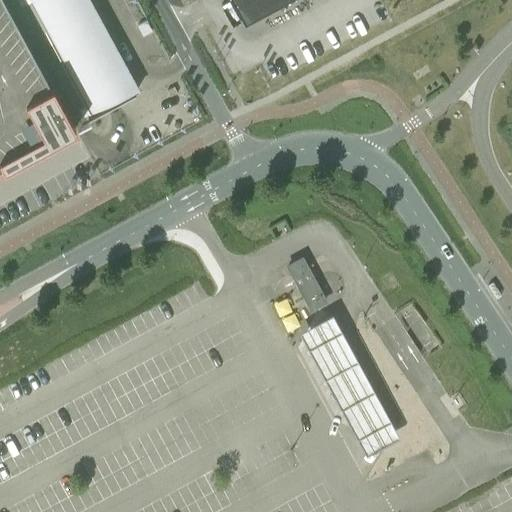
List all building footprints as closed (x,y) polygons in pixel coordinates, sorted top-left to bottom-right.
[(0,0),(0,156),(68,120),(73,130),(75,129),(52,85),(51,85),(4,0),(0,0)] [(40,0),(61,37),(49,44),(87,114),(109,103),(119,97),(65,0),(40,0)] [(231,0),(244,23),(286,0),(231,0)] [(284,262),(292,277),(310,267),(302,253),(284,262)] [(310,267),(292,277),(298,288),(316,278),(310,267)] [(310,309),(327,299),(316,278),(298,288),(310,309)] [(500,295),(492,282),(488,285),(496,298),(500,295)] [(365,454),(397,437),(331,315),(298,332),(365,454)]
